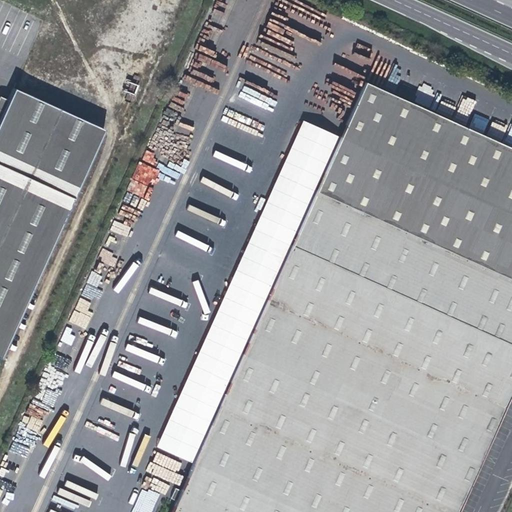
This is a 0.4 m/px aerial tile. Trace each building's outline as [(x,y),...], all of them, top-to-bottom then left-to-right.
[(287,6),(280,29),(321,41),(328,19),(287,6)] [(447,511),(511,369),(511,149),(356,79),(172,486),(166,484),(161,496),(166,498),(160,511),(447,511)] [(135,93),(138,85),(127,81),(124,89),(135,93)] [(0,342),(96,135),(4,93),(0,102),(0,342)] [(181,458),(329,133),(295,117),(147,443),(181,458)] [(486,128),(486,118),(474,117),(474,128),(486,128)] [(488,135),(502,139),(506,127),(492,122),(488,135)] [(131,511),(151,511),(159,495),(143,488),(131,511)]
